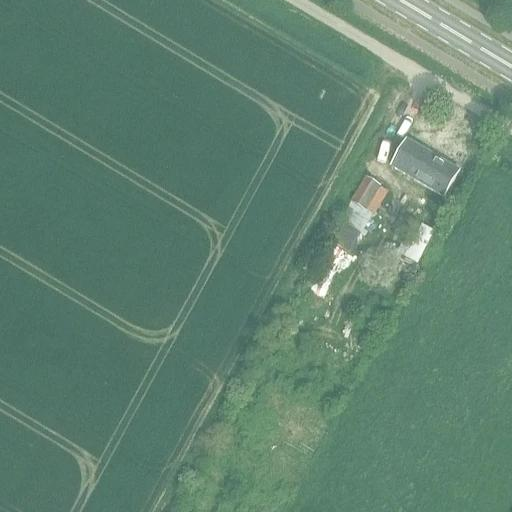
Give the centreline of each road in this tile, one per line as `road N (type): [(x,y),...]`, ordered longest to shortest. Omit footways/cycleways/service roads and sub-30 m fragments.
road 1 (unclassified): [(511,129),(299,0)]
road 2 (secondary): [(511,67),(401,0)]
